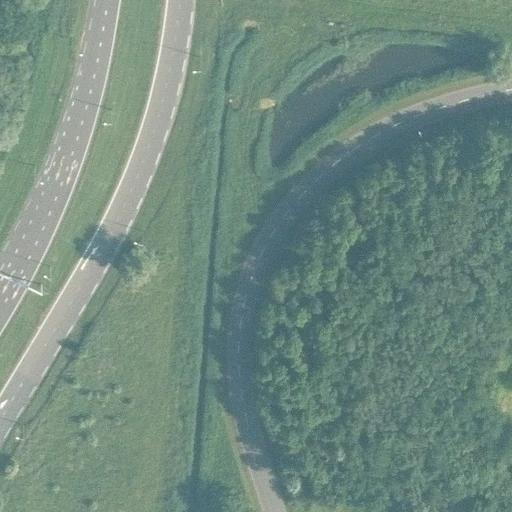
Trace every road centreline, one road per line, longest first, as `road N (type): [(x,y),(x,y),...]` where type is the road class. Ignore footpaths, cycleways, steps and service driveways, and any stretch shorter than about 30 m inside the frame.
road 1 (residential): [(280,511),(253,433),(249,359),(257,291),(291,227),(402,138),(511,105)]
road 2 (primary): [(0,449),(86,307),(165,151),(191,0)]
road 3 (primary): [(120,0),(82,162),(0,336)]
